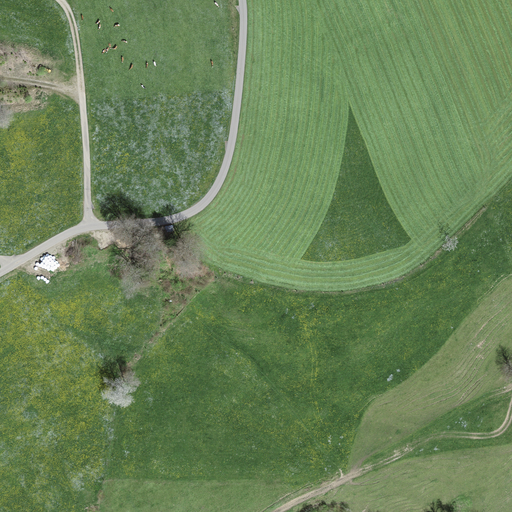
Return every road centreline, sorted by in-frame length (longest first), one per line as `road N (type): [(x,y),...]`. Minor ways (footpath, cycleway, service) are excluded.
road 1 (track): [(242,0),(230,146),(206,200),(163,220),(81,227),(0,271)]
road 2 (track): [(511,408),(498,432),(424,440),(275,511)]
road 3 (track): [(61,0),(78,39),(89,225)]
